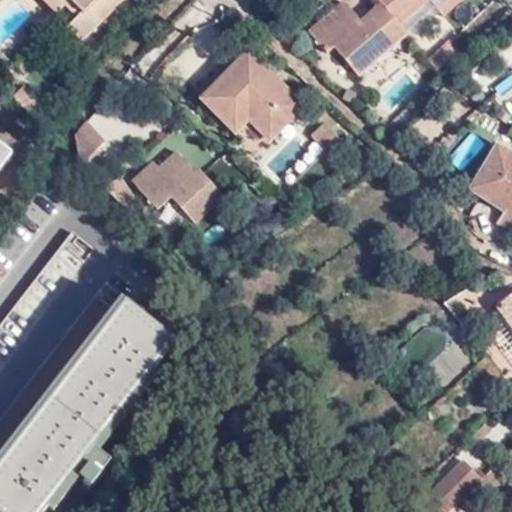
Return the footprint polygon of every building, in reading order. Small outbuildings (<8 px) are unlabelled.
[(33,0),(56,21),(66,10),(79,21),(71,31),(87,44),(124,1),(122,0),(33,0)] [(381,3),(398,22),(399,24),(427,0),(431,0),(443,14),(459,0),(378,0),(379,1),(381,3)] [(335,46),(358,73),(406,32),(404,29),(402,27),(399,24),(398,22),(381,3),(361,20),(345,2),(312,31),(329,50),(335,46)] [(190,92),(201,103),(254,57),(243,44),(190,92)] [(254,57),(201,103),(229,132),(244,118),(262,138),(298,106),(254,57)] [(83,127),(66,147),(85,167),(102,148),(83,127)] [(345,150),(328,130),(319,137),(328,150),(308,167),(317,176),(345,150)] [(0,172),(12,157),(0,147),(0,172)] [(85,167),(66,147),(81,170),(85,167)] [(493,178),(479,198),(503,214),(495,226),(511,236),(511,234),(511,161),(496,151),(483,172),(493,178)] [(159,174),(137,193),(155,213),(168,200),(192,226),(221,201),(197,173),(193,177),(175,157),(159,174)] [(130,185),(137,193),(159,174),(151,165),(130,185)] [(470,193),(479,198),(493,178),(483,172),(470,193)] [(0,371),(97,248),(76,232),(0,330),(0,371)] [(0,511),(45,511),(50,507),(70,479),(88,492),(107,466),(90,454),(174,347),(121,307),(115,315),(101,304),(110,293),(104,287),(0,423),(0,511)] [(511,296),(493,310),(499,318),(511,334),(511,296)] [(511,334),(499,318),(490,325),(484,330),(511,365),(511,334)] [(249,433),(285,400),(266,379),(230,412),(249,433)] [(429,505),(435,511),(448,511),(477,483),(464,470),(433,502),(429,505)] [(419,511),(435,511),(429,505),(433,502),(425,492),(412,504),(419,511)]
